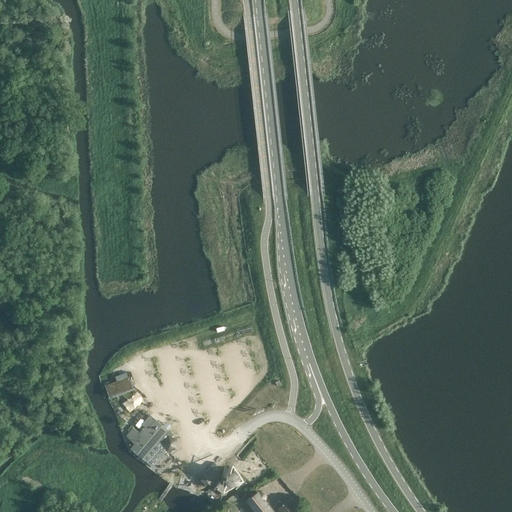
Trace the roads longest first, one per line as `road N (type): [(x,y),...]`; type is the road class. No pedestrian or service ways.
road 1 (primary): [(421,511),(366,419),(336,333),(294,0)]
road 2 (primary): [(258,0),(292,289),(321,386)]
road 3 (primary): [(321,386),(393,511)]
